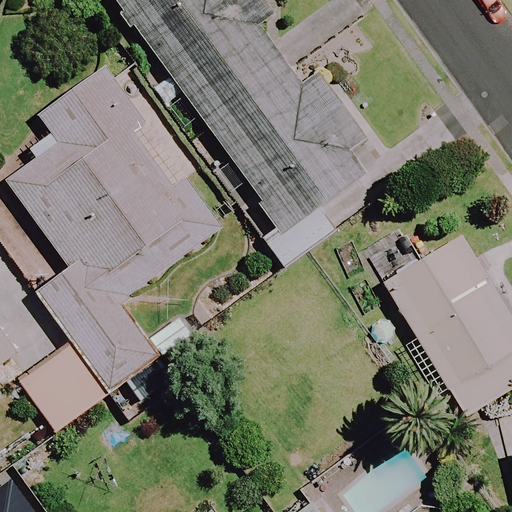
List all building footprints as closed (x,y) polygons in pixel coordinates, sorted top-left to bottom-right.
[(110,0),(268,232),(254,241),(276,273),(335,233),(317,206),(370,170),(306,75),(290,86),(256,35),(269,26),(251,0),(110,0)] [(69,350),(104,397),(156,359),(116,305),(217,231),(97,70),(33,116),(54,144),(0,183),(0,188),(61,272),(30,296),(69,350)] [(511,389),(511,330),(447,225),(368,274),(459,422),(511,389)] [(0,369),(19,356),(0,329),(0,369)] [(104,397),(69,350),(17,389),(51,436),(104,397)] [(491,511),(511,511),(511,433),(461,470),(491,511)] [(21,511),(2,486),(0,487),(0,511),(21,511)]
